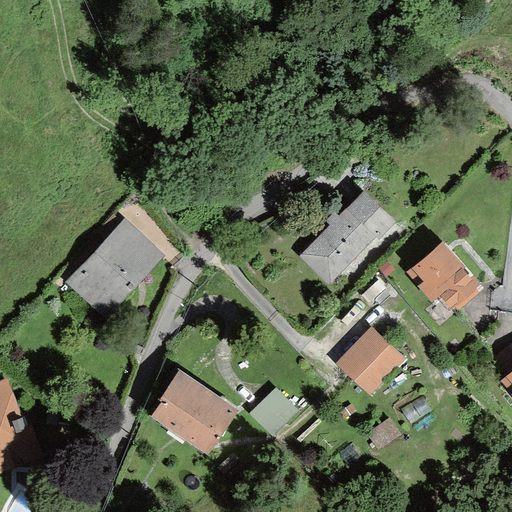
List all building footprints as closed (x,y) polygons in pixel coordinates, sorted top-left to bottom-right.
[(398,213),(367,183),(304,246),(335,276),(398,213)] [(169,250),(128,210),(69,272),(110,312),(169,250)] [(490,279),(450,234),(414,265),(453,311),(490,279)] [(342,358),(376,391),(411,355),(378,322),(342,358)] [(184,364),(156,408),(216,445),(243,401),(184,364)] [(17,374),(0,378),(0,462),(38,453),(17,374)] [(282,381),(254,407),(276,430),(304,404),(282,381)]
